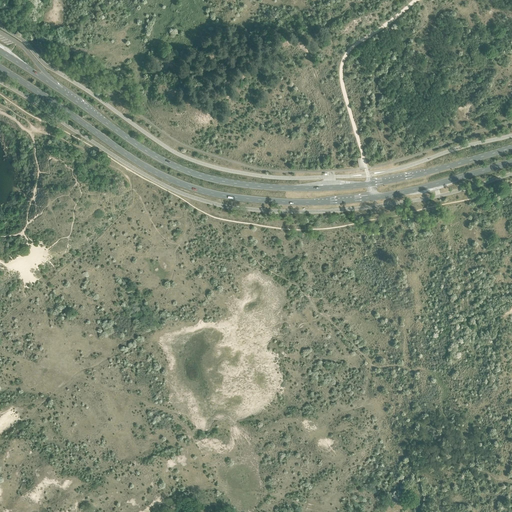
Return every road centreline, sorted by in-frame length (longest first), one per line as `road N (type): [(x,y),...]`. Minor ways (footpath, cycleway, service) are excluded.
road 1 (unknown): [(511,480),(477,470),(474,443),(446,418),(435,374),(371,365),(298,285),(267,269),(188,256),(151,223),(118,170),(37,131),(0,101)]
road 2 (primary): [(0,67),(160,175),(229,197),(373,198),(511,162)]
road 3 (primary): [(511,147),(370,185),(257,187),(159,159),(55,87)]
